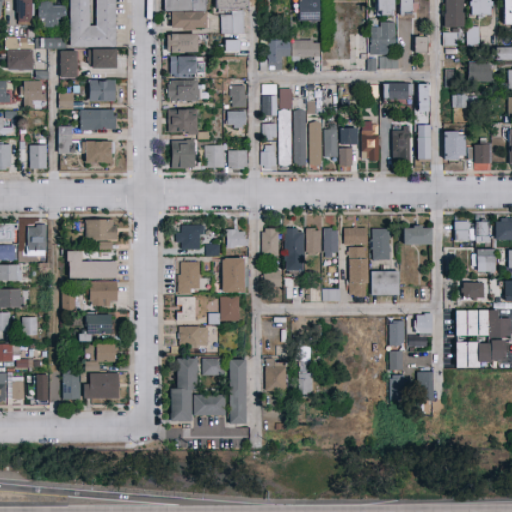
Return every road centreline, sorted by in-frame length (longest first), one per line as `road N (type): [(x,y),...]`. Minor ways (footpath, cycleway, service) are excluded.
road 1 (residential): [(0,199),(511,195)]
road 2 (residential): [(147,429),(146,0)]
road 3 (motorway): [(285,511),(0,489)]
road 4 (residential): [(147,429),(0,428)]
